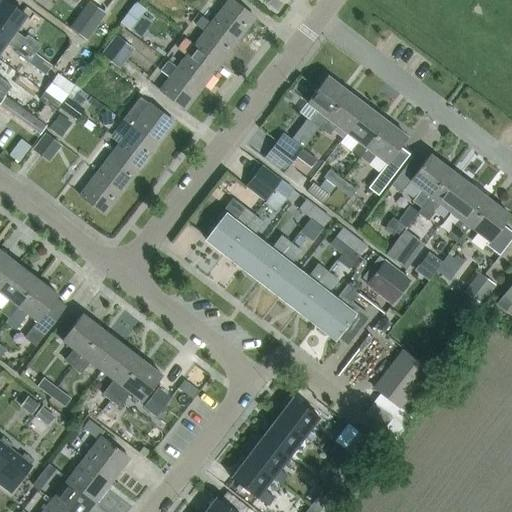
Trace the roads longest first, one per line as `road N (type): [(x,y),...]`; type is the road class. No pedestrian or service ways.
road 1 (residential): [(121,273),(320,19)]
road 2 (residential): [(511,163),(320,19)]
road 3 (residential): [(256,377),(121,273)]
road 4 (residential): [(153,511),(256,377)]
road 5 (residential): [(121,273),(0,182)]
road 6 (residential): [(350,398),(282,350),(256,377)]
